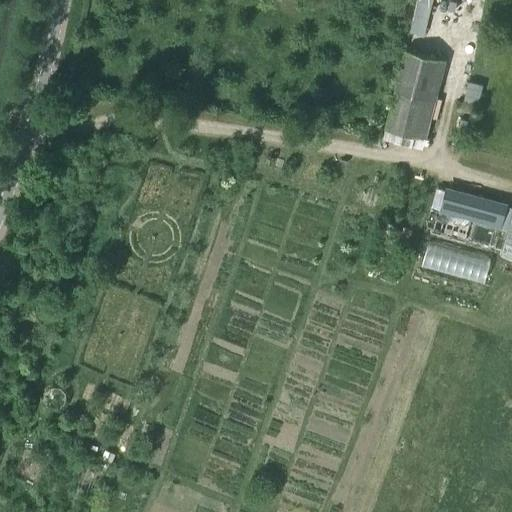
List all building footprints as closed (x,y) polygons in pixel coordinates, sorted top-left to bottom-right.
[(395,88),(437,99),(447,60),(405,49),(395,88)] [(427,138),(437,99),(395,88),(385,128),(427,138)] [(511,208),(444,189),(437,212),(504,230),(511,208)] [(511,209),(498,256),(511,260),(511,209)] [(404,228),(399,239),(407,242),(411,231),(404,228)] [(490,259),(428,241),(420,266),(483,284),(490,259)] [(109,459),(104,457),(101,465),(107,467),(109,459)]
